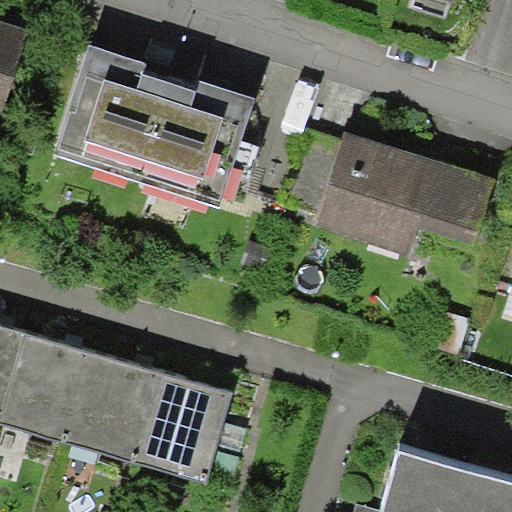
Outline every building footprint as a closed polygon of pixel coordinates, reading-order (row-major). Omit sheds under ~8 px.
[(36,28),(0,16),(0,107),(9,110),(36,28)] [(476,242),(497,178),(356,132),(329,215),(419,244),(425,226),(476,242)] [(0,413),(9,416),(34,327),(0,316),(0,413)] [(9,416),(77,435),(103,346),(34,327),(9,416)] [(77,435),(146,455),(172,366),(103,346),(77,435)] [(146,455),(215,475),(241,386),(172,366),(146,455)] [(511,511),(511,471),(402,440),(380,511),(511,511)]
